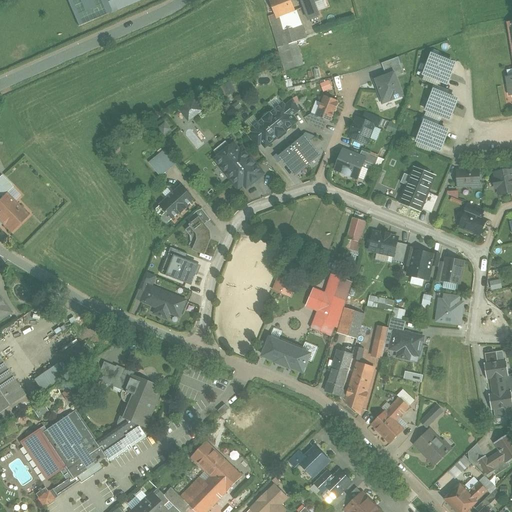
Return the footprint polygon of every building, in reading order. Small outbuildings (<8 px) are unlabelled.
[(70,0),(81,25),(142,0),(70,0)] [(292,0),(270,0),(276,14),(277,18),(282,16),(296,11),(292,0)] [(314,2),(305,6),(310,20),(320,16),(314,2)] [(282,16),(277,18),(276,14),(269,16),(279,47),(296,42),(306,39),(302,24),(286,30),(282,16)] [(296,42),(279,47),(284,69),(302,63),(296,42)] [(424,75),(449,85),(459,64),(433,53),(424,75)] [(382,62),(386,72),(395,69),(398,77),(407,73),(400,55),(382,62)] [(386,72),(373,77),(382,103),(405,95),(398,77),(395,69),(386,72)] [(330,81),(321,84),(324,92),(333,89),(330,81)] [(230,82),(221,86),(226,96),(235,93),(230,82)] [(209,87),(202,92),(202,93),(207,100),(208,99),(215,94),(209,87)] [(427,110),(451,120),(459,100),(436,90),(427,110)] [(339,101),(325,96),(318,115),(317,116),(328,120),(331,121),(336,110),(336,111),(339,104),(338,103),(339,101)] [(301,111),(294,99),(285,106),(294,116),(301,111)] [(201,111),(193,101),(181,110),(188,118),(195,112),(197,114),(201,111)] [(237,103),(231,107),(235,113),(241,108),(237,103)] [(283,104),(271,114),(270,113),(269,113),(267,113),(266,114),(264,116),(264,118),(264,119),(252,129),(253,131),(263,144),(265,145),(273,142),(298,121),(285,106),(283,104)] [(382,118),(367,112),(364,120),(375,125),(374,125),(378,127),(382,118)] [(318,115),(313,113),(305,118),(309,125),(324,131),(327,124),(326,123),(328,120),(317,116),(318,115)] [(364,120),(358,118),(356,124),(355,124),(352,131),(353,131),(350,137),(367,144),(374,125),(375,125),(364,120)] [(418,142),(442,152),(450,130),(426,121),(418,142)] [(399,126),(391,122),(388,130),(396,134),(399,126)] [(171,129),(166,123),(160,128),(165,134),(171,129)] [(263,144),(253,131),(248,135),(258,148),(263,144)] [(320,156),(304,136),(279,156),(296,176),(320,156)] [(248,154),(245,157),(234,143),(230,147),(226,142),(219,156),(215,159),(239,188),(246,182),(245,181),(248,178),(253,183),(264,174),(248,154)] [(177,164),(165,150),(150,163),(161,177),(177,164)] [(360,157),(344,151),(336,169),(342,171),(344,173),(345,174),(347,175),(349,175),(351,176),(352,175),(358,178),(364,163),(366,160),(360,157)] [(379,157),(363,151),(360,157),(366,160),(364,163),(375,168),(379,157)] [(435,176),(416,168),(412,178),(413,178),(410,185),(409,184),(402,203),(409,206),(410,204),(414,206),(413,208),(421,211),(421,209),(428,192),(435,176)] [(463,171),(458,171),(459,187),(480,186),(480,171),(480,170),(463,171)] [(508,171),(496,173),(497,179),(494,180),(496,188),(499,188),(501,195),(511,192),(511,170),(508,171)] [(4,176),(0,179),(0,195),(2,198),(8,192),(8,193),(15,187),(4,176)] [(182,185),(160,205),(161,206),(157,209),(157,212),(160,216),(163,216),(167,212),(173,219),(181,212),(182,214),(188,208),(187,207),(195,199),(182,185)] [(8,193),(8,192),(2,198),(0,199),(0,221),(12,233),(30,215),(8,193)] [(439,197),(428,192),(421,209),(432,213),(439,197)] [(485,210),(468,203),(465,212),(466,213),(467,212),(482,218),(485,210)] [(189,219),(192,224),(200,218),(205,224),(210,220),(202,209),(189,219)] [(482,218),(467,212),(466,213),(461,227),(481,235),(487,220),(482,218)] [(192,224),(190,225),(197,235),(197,242),(194,250),(204,255),(211,239),(211,231),(205,224),(200,218),(192,224)] [(367,222),(355,219),(349,239),(362,242),(367,222)] [(397,237),(371,232),(368,251),(377,253),(393,256),(396,242),(397,237)] [(408,244),(396,242),(393,256),(392,261),(405,263),(408,244)] [(415,249),(408,247),(405,263),(404,265),(411,266),(414,250),(415,251),(415,249)] [(201,260),(170,248),(160,275),(191,287),(201,260)] [(415,251),(414,250),(411,266),(409,275),(429,280),(432,265),(434,255),(415,251)] [(393,256),(377,253),(375,261),(392,264),(392,261),(393,256)] [(442,255),(434,253),(434,255),(432,265),(439,267),(440,263),(442,255)] [(464,262),(447,259),(446,264),(443,280),(444,280),(460,283),(464,262)] [(446,264),(440,263),(439,267),(437,280),(444,282),(444,280),(443,280),(446,264)] [(297,282),(280,275),(279,278),(281,279),(277,290),(291,296),(297,282)] [(325,293),(313,289),(307,307),(318,311),(311,328),(330,335),(334,326),(337,327),(353,284),(332,276),(325,293)] [(155,282),(145,278),(140,290),(146,292),(148,285),(152,287),(155,282)] [(493,289),(503,288),(502,280),(492,281),(493,289)] [(152,287),(148,285),(146,292),(142,301),(158,307),(156,313),(161,316),(162,317),(163,316),(168,318),(171,312),(180,316),(186,301),(152,287)] [(431,307),(434,296),(426,294),(424,305),(431,307)] [(462,296),(444,294),(443,300),(461,303),(462,296)] [(0,319),(9,313),(0,299),(0,296),(0,295),(0,319)] [(461,303),(443,300),(442,312),(439,311),(438,321),(461,324),(462,317),(460,315),(460,312),(463,310),(464,303),(461,303)] [(365,314),(346,308),(338,333),(349,336),(358,339),(365,314)] [(405,311),(395,309),(393,317),(403,319),(405,311)] [(406,322),(392,319),(390,327),(404,331),(406,322)] [(389,329),(379,327),(376,340),(386,342),(389,329)] [(394,334),(389,332),(389,329),(386,342),(383,358),(383,359),(384,358),(383,358),(386,343),(392,345),(394,334)] [(424,337),(395,330),(392,345),(391,349),(399,351),(398,357),(403,358),(405,359),(410,360),(411,354),(420,356),(424,337)] [(313,353),(268,335),(260,357),(304,375),(313,353)] [(386,342),(376,340),(373,356),(383,358),(386,342)] [(365,349),(356,347),(354,354),(353,358),(362,361),(365,349)] [(339,350),(326,392),(342,396),(344,390),(348,374),(352,363),(352,361),(354,354),(339,350)] [(485,354),(487,363),(504,360),(503,351),(485,354)] [(0,413),(25,396),(0,359),(0,413)] [(487,363),(484,363),(487,380),(491,380),(493,394),(489,394),(492,411),(494,410),(511,407),(511,393),(511,392),(511,391),(507,391),(505,377),(509,377),(509,375),(507,360),(504,360),(487,363)] [(358,363),(349,391),(344,390),(342,396),(342,397),(346,401),(361,414),(365,400),(366,401),(368,394),(367,394),(375,368),(358,363)] [(58,364),(35,380),(42,391),(66,376),(58,364)] [(142,379),(133,376),(134,373),(117,366),(115,369),(103,364),(97,380),(125,391),(124,394),(124,396),(124,397),(125,398),(126,399),(127,400),(131,402),(124,419),(140,425),(145,427),(148,420),(149,421),(159,396),(152,394),(155,388),(155,387),(154,385),(153,384),(151,384),(150,384),(149,385),(148,387),(142,385),(143,383),(143,382),(143,381),(142,380),(142,379)] [(423,376),(406,372),(405,379),(421,383),(423,376)] [(83,395),(74,383),(65,389),(68,393),(65,395),(69,399),(71,398),(74,402),(83,395)] [(400,398),(392,407),(388,403),(382,408),(386,411),(396,422),(410,407),(400,397),(400,398)] [(46,411),(40,402),(33,407),(39,416),(46,411)] [(511,407),(494,410),(495,420),(511,417),(511,407)] [(435,409),(422,422),(427,427),(430,430),(427,427),(440,414),(435,409)] [(97,441),(76,411),(47,430),(46,431),(77,477),(77,476),(81,481),(82,483),(90,477),(87,473),(91,471),(96,468),(94,465),(107,456),(105,453),(97,441)] [(396,422),(386,411),(372,424),(379,431),(380,431),(383,434),(383,435),(384,435),(391,443),(404,430),(396,422)] [(126,421),(97,441),(105,453),(122,441),(121,440),(126,436),(127,438),(128,437),(127,436),(140,427),(140,425),(124,419),(126,421)] [(14,421),(2,426),(6,435),(18,429),(14,421)] [(77,477),(46,431),(47,430),(44,426),(22,441),(25,445),(48,479),(60,471),(61,471),(67,480),(72,487),(81,481),(77,476),(77,477)] [(128,437),(127,438),(126,436),(121,440),(122,441),(105,453),(107,456),(110,461),(128,449),(129,451),(132,448),(131,447),(146,436),(140,427),(127,436),(128,437)] [(430,430),(415,444),(425,454),(427,452),(431,456),(430,457),(437,463),(435,465),(436,465),(453,449),(452,448),(450,451),(441,443),(442,442),(430,430)] [(511,436),(510,433),(495,443),(501,452),(494,456),(494,457),(489,460),(493,468),(506,460),(508,463),(511,460),(511,436)] [(207,482),(201,477),(182,496),(181,497),(185,500),(196,511),(207,511),(243,476),(207,442),(192,457),(212,477),(207,482)] [(306,457),(300,462),(300,463),(314,477),(330,461),(316,447),(306,457)] [(300,451),(290,461),(296,467),(300,463),(300,462),(306,457),(300,451)] [(489,460),(486,456),(479,460),(489,475),(495,471),(493,468),(489,460)] [(466,457),(451,471),(457,477),(472,463),(466,457)] [(328,471),(316,484),(324,492),(329,487),(326,485),(334,477),(328,471)] [(334,477),(326,485),(329,487),(338,497),(352,483),(340,471),(334,477)] [(497,488),(485,476),(479,482),(480,482),(489,491),(488,491),(491,494),(497,488)] [(67,480),(53,489),(58,497),(72,487),(67,480)] [(461,485),(446,499),(458,511),(466,511),(477,502),(488,491),(489,491),(480,482),(468,493),(461,485)] [(268,492),(258,501),(259,502),(251,509),(254,511),(265,511),(267,510),(268,511),(285,511),(287,511),(281,505),(288,498),(276,485),(269,492),(268,492)] [(49,492),(46,488),(42,490),(41,488),(39,490),(40,492),(36,494),(39,499),(44,506),(54,500),(49,492)] [(162,493),(158,488),(153,493),(157,498),(162,493)] [(182,496),(174,489),(167,497),(178,507),(185,500),(181,497),(182,496)] [(354,501),(345,510),(346,511),(347,511),(363,511),(373,502),(363,492),(354,501)] [(157,498),(153,493),(142,503),(149,511),(166,511),(168,511),(165,507),(157,498)] [(170,502),(162,493),(157,498),(165,507),(170,502)] [(349,496),(336,508),(340,511),(344,511),(346,511),(345,510),(354,501),(349,496)] [(382,511),(373,502),(363,511),(382,511)] [(149,511),(142,503),(131,511),(149,511)]
